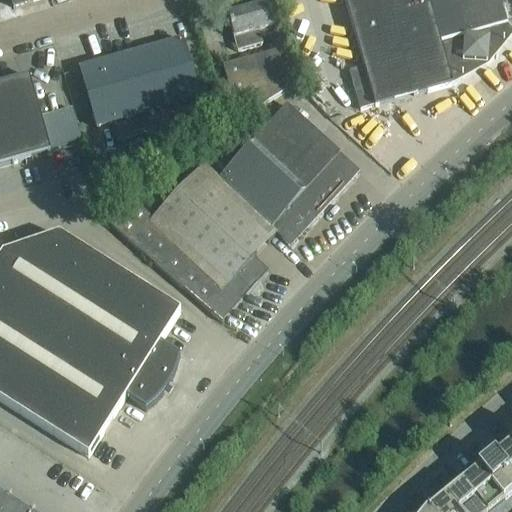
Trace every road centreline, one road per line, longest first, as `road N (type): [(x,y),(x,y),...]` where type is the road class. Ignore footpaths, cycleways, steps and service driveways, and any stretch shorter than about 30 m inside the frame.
road 1 (unclassified): [(140,511),(237,384),(353,253),(511,104)]
road 2 (unknown): [(249,370),(56,206),(0,195)]
road 3 (unknown): [(0,412),(143,507)]
road 4 (residential): [(387,511),(511,394)]
road 5 (residential): [(135,0),(0,37)]
